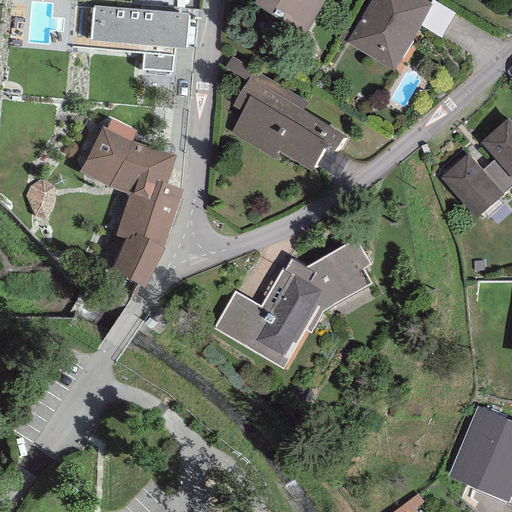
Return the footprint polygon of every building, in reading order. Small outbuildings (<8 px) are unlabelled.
[(255,0),(254,4),(305,34),(325,0),(255,0)] [(433,4),(426,0),(371,0),(346,42),(393,70),(433,4)] [(188,13),(93,6),(91,41),(185,49),(188,13)] [(247,81),(255,69),(232,56),(225,67),(247,81)] [(242,112),(231,133),(273,161),(278,151),(310,172),(315,164),(324,150),(332,155),(334,152),(344,137),(302,109),(308,102),(255,69),(247,81),(240,91),(232,106),(242,112)] [(511,123),(507,118),(480,143),(495,160),(511,179),(511,123)] [(106,129),(131,141),(136,132),(111,120),(106,129)] [(106,129),(102,127),(79,172),(126,194),(128,197),(115,236),(125,239),(110,272),(144,288),(165,248),(163,247),(183,190),(166,184),(175,156),(131,141),(106,129)] [(348,160),(334,152),(332,155),(324,150),(315,164),(337,178),(348,160)] [(468,154),(440,178),(476,219),(504,195),(503,194),(483,171),(468,154)] [(503,194),(511,185),(511,179),(495,160),(483,171),(503,194)] [(34,215),(46,221),(51,215),(54,207),(55,199),(55,192),(54,188),(40,180),(30,186),(26,195),(34,215)] [(235,291),(214,329),(283,370),(306,331),(311,334),(322,313),(372,284),(363,269),(371,265),(355,239),(305,268),(290,259),(284,271),(282,270),(260,307),(235,291)] [(483,261),(473,262),(474,272),(484,272),(483,261)] [(506,416),(477,407),(448,476),(508,503),(511,494),(511,422),(505,420),(506,416)] [(423,503),(417,495),(394,511),(416,511),(414,509),(423,503)]
